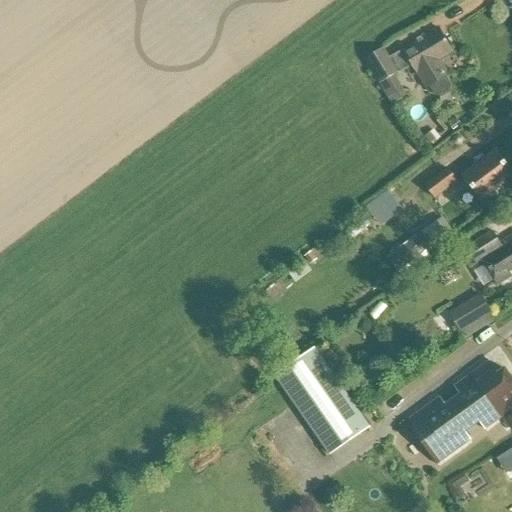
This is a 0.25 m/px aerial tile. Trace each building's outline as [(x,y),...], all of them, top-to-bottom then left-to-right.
[(426,88),(429,86),(434,95),(441,97),(450,93),(451,87),(446,76),(449,74),(440,59),(452,52),(438,29),(403,50),(389,59),(382,48),(364,59),(379,84),(397,74),(412,65),(426,88)] [(431,144),(440,137),(434,129),(425,137),(431,144)] [(465,176),(483,201),(511,178),(511,169),(498,151),(465,176)] [(447,168),(425,185),(435,199),(458,181),(447,168)] [(381,221),(402,207),(389,187),(368,201),(381,221)] [(442,217),(388,258),(402,277),(456,236),(442,217)] [(511,237),(502,244),(494,232),(474,245),(472,241),(458,250),(465,260),(467,259),(472,267),(483,261),(498,285),(511,276),(511,275),(510,272),(511,270),(511,237)] [(449,314),(461,332),(492,313),(481,295),(449,314)] [(330,455),(370,427),(315,347),(274,375),(330,455)] [(511,411),(509,407),(511,404),(511,373),(507,367),(499,373),(490,360),(453,385),(459,393),(444,403),(439,396),(406,420),(437,464),(471,440),(466,433),(480,423),(485,430),(511,411)] [(511,449),(497,459),(506,474),(511,470),(511,449)]
